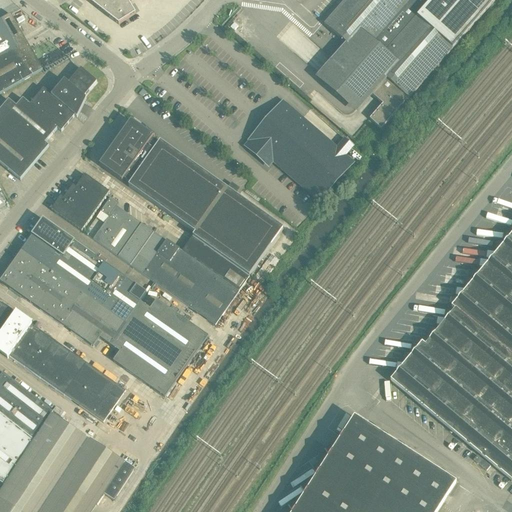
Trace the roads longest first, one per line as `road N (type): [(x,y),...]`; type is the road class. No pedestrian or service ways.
road 1 (unknown): [(28,200),(195,316)]
road 2 (unclassified): [(0,236),(122,85)]
road 3 (unclassified): [(122,85),(222,0)]
road 4 (unclassified): [(29,0),(112,67),(122,85)]
